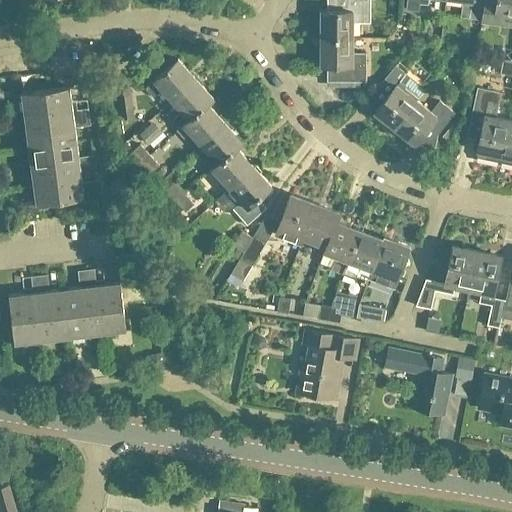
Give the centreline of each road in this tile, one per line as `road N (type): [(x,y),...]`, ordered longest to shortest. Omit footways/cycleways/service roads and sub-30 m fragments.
road 1 (residential): [(511,500),(107,427)]
road 2 (residential): [(0,42),(161,26),(263,36)]
road 3 (residential): [(446,198),(360,164),(319,133),(288,100),(263,36)]
road 4 (residential): [(396,337),(446,198)]
